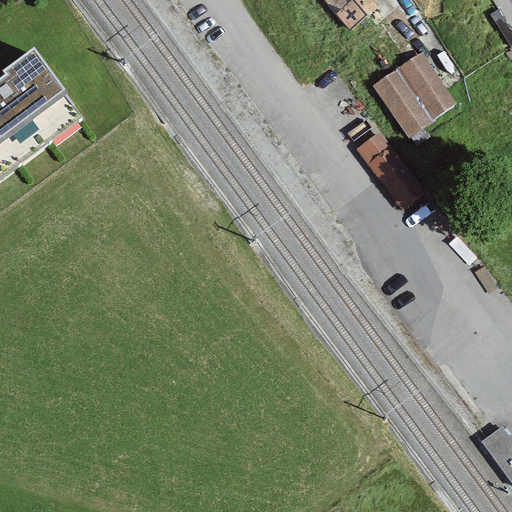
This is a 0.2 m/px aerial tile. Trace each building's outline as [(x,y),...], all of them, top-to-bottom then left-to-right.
[(329,0),(347,21),(366,6),(361,0),(329,0)] [(417,48),(371,80),(409,136),(455,104),(417,48)] [(33,64),(0,89),(0,191),(82,129),(33,64)] [(359,147),(401,207),(421,193),(379,133),(359,147)] [(511,488),(511,440),(503,428),(480,444),(511,488)]
